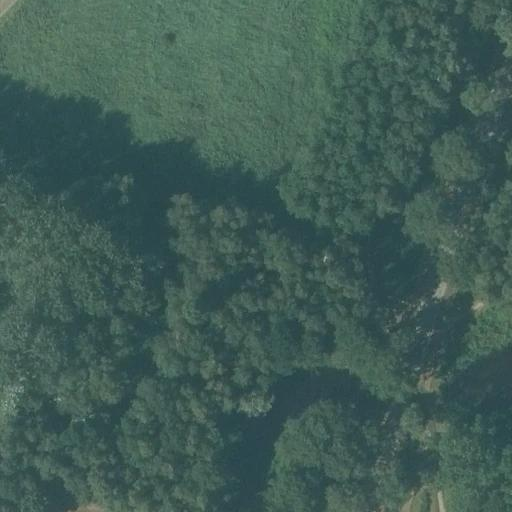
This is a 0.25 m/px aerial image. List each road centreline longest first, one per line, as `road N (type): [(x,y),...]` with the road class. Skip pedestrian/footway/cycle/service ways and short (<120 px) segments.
road 1 (unknown): [(406,0),(361,266),(384,353),(403,380)]
road 2 (unknown): [(448,511),(434,418),(403,380)]
